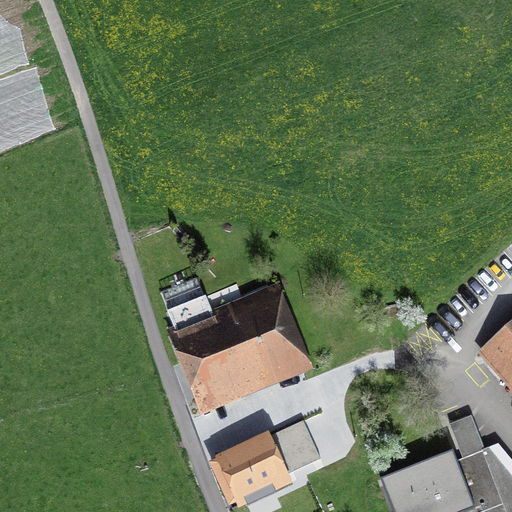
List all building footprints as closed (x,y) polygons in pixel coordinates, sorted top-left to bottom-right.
[(199,415),(312,371),(278,284),(211,310),(206,297),(204,297),(197,278),(160,293),(167,311),(165,311),(172,329),(166,331),(199,415)] [(511,323),(477,354),(508,389),(511,394),(511,323)] [(462,459),(456,461),(475,510),(473,511),(511,511),(511,462),(497,445),(484,450),(471,417),(450,425),(462,459)] [(294,487),(298,485),(272,428),(201,461),(224,511),(260,511),(286,500),(283,495),(295,490),(294,487)] [(470,511),(473,511),(475,510),(456,461),(452,452),(379,480),(391,511),(470,511)]
